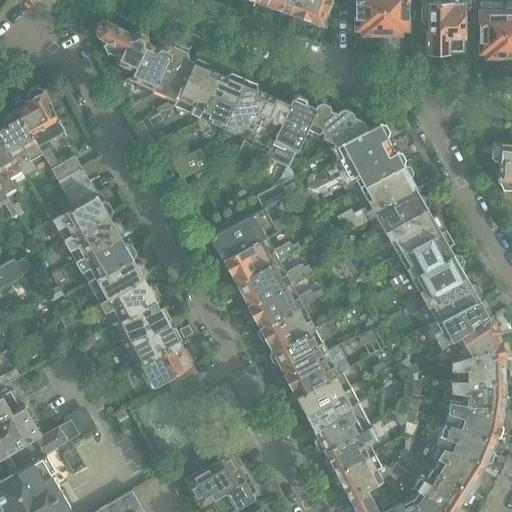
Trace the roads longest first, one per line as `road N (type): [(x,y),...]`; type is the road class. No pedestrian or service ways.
road 1 (residential): [(310,511),(31,16)]
road 2 (residential): [(164,0),(234,38),(426,102)]
road 3 (residential): [(511,279),(501,273),(426,102)]
